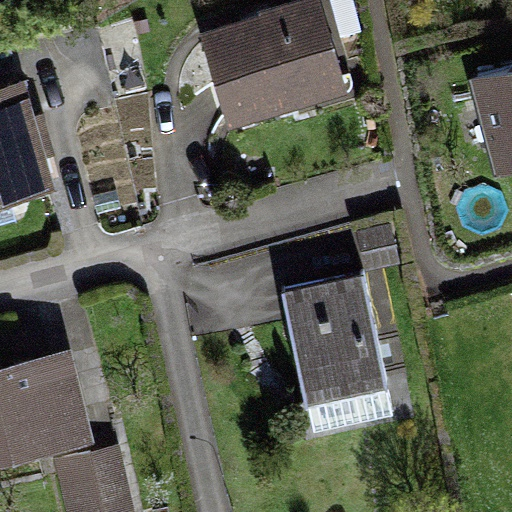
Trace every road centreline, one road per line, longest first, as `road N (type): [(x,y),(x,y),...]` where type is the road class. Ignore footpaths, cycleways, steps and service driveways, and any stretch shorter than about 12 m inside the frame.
road 1 (residential): [(150,251),(208,511)]
road 2 (residential): [(150,251),(402,187)]
road 3 (residential): [(0,294),(150,251)]
